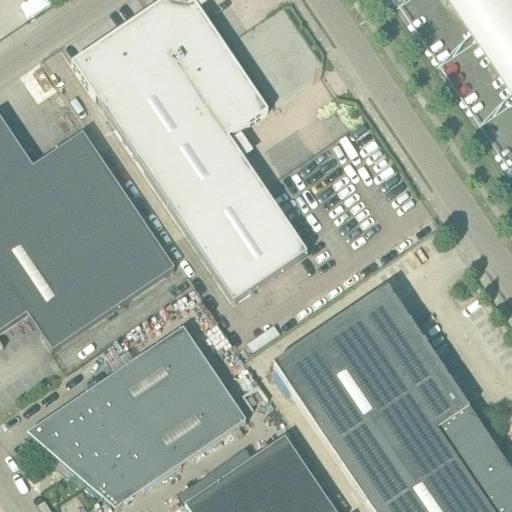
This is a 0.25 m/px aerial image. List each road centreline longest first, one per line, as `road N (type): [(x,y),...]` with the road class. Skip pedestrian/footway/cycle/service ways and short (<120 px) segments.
road 1 (unclassified): [(511,285),(318,0)]
road 2 (unclassified): [(0,75),(113,0)]
